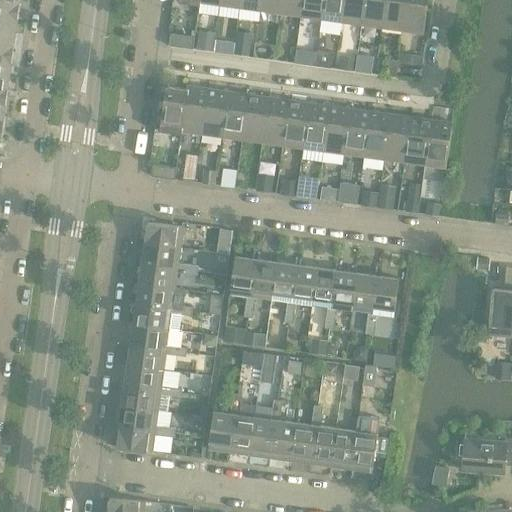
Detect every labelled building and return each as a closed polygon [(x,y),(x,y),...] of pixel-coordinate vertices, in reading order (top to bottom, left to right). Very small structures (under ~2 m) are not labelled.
[(0,0),(0,8),(20,12),(21,3),(21,0),(0,0)] [(242,0),(241,7),(261,10),(262,0),(242,0)] [(262,0),(261,10),(281,13),(283,0),(262,0)] [(283,0),(281,13),(302,16),(304,0),(283,0)] [(304,0),(302,16),(322,19),(324,0),(304,0)] [(324,0),(322,19),(343,21),(345,0),(324,0)] [(345,0),(343,21),(363,24),(366,0),(345,0)] [(366,0),(363,24),(383,27),(386,0),(366,0)] [(386,0),(383,27),(403,30),(407,0),(386,0)] [(407,0),(403,30),(424,33),(428,0),(407,0)] [(0,8),(0,30),(16,33),(18,20),(20,12),(0,8)] [(0,30),(0,52),(14,54),(15,46),(16,33),(0,30)] [(199,31),(197,49),(213,51),(215,33),(199,31)] [(238,31),(234,55),(248,57),(251,33),(238,31)] [(171,34),(170,46),(194,50),(195,38),(171,34)] [(320,38),(318,51),(326,52),(327,40),(320,38)] [(297,51),(295,64),(316,67),(318,53),(297,51)] [(318,53),(316,67),(331,69),(333,53),(326,52),(318,51),(318,53)] [(0,52),(0,74),(10,76),(12,63),(14,54),(0,52)] [(358,59),(356,72),(372,74),(375,57),(358,55),(358,59)] [(410,55),(408,64),(423,66),(424,57),(410,55)] [(342,57),(340,70),(356,72),(358,59),(342,57)] [(390,60),(388,77),(396,78),(397,78),(399,63),(399,61),(390,60)] [(0,74),(0,96),(8,97),(9,89),(10,76),(0,74)] [(183,130),(183,131),(203,133),(209,89),(188,86),(187,90),(188,90),(183,130)] [(183,134),(183,131),(183,130),(188,90),(187,90),(167,87),(161,131),(183,134)] [(209,89),(203,133),(223,136),(229,92),(209,89)] [(229,92),(223,136),(243,139),(249,95),(229,92)] [(249,95),(243,139),(263,142),(269,98),(249,95)] [(269,98),(263,142),(284,145),(290,100),(269,98)] [(290,100),(284,145),(304,148),(311,103),(290,100)] [(311,103),(304,148),(325,150),(331,106),(311,103)] [(331,106),(325,150),(345,153),(351,109),(331,106)] [(351,109),(345,153),(365,156),(371,112),(351,109)] [(371,112),(365,156),(385,159),(391,115),(371,112)] [(391,115),(385,159),(405,162),(412,117),(391,115)] [(412,117),(405,162),(426,164),(432,120),(412,117)] [(432,120),(426,164),(447,167),(453,123),(432,120)] [(187,154),(184,177),(195,179),(198,155),(187,154)] [(153,165),(152,177),(176,180),(177,168),(153,165)] [(224,169),(221,186),(235,188),(237,171),(224,169)] [(204,170),(202,184),(215,186),(217,172),(204,170)] [(259,175),(257,191),(272,193),(274,177),(259,175)] [(300,183),(298,197),(317,200),(319,182),(300,179),(300,183)] [(283,180),(281,195),(298,197),(300,183),(283,180)] [(342,183),(339,201),(357,204),(360,186),(342,183)] [(323,187),(321,200),(338,203),(340,189),(323,187)] [(364,191),(362,206),(377,208),(379,193),(364,191)] [(380,198),(378,208),(399,211),(400,200),(380,198)] [(407,202),(406,212),(419,214),(420,204),(407,202)] [(428,202),(426,214),(440,216),(442,204),(428,202)] [(497,214),(496,223),(509,224),(509,214),(497,214)] [(148,222),(145,243),(181,248),(184,227),(148,222)] [(221,229),(218,254),(230,255),(234,231),(221,229)] [(181,248),(145,243),(143,264),(179,269),(178,273),(188,275),(189,266),(179,264),(181,248)] [(231,295),(247,297),(252,298),(257,260),(236,257),(231,295)] [(478,261),(477,269),(483,270),(487,270),(488,259),(479,258),(478,261)] [(252,298),(247,297),(246,307),(255,308),(257,298),(272,300),(278,263),(257,260),(252,298)] [(278,263),(272,300),(288,303),(293,303),(298,266),(278,263)] [(143,264),(140,284),(176,289),(176,288),(178,273),(179,269),(143,264)] [(188,275),(198,276),(199,267),(189,266),(188,275)] [(293,303),(288,303),(287,313),(296,314),(297,304),(313,306),(318,268),(298,266),(293,303)] [(489,336),(511,337),(511,267),(507,268),(505,290),(492,289),(489,336)] [(313,306),(328,308),(333,309),(338,271),(318,268),(313,306)] [(333,309),(328,308),(327,318),(336,319),(337,310),(353,312),(358,274),(338,271),(333,309)] [(353,312),(369,314),(373,314),(378,277),(358,274),(353,312)] [(373,314),(369,314),(367,324),(376,325),(378,315),(394,317),(400,280),(378,277),(373,314)] [(176,289),(140,284),(137,304),(173,309),(172,314),(182,315),(184,306),(183,306),(186,290),(176,288),(176,289)] [(213,294),(210,313),(222,314),(225,296),(213,294)] [(137,304),(134,325),(180,331),(182,315),(172,314),(173,309),(137,304)] [(193,316),(194,307),(184,306),(182,315),(193,316)] [(245,317),(254,319),(255,308),(246,307),(245,317)] [(285,323),(294,324),(296,314),(287,313),(285,323)] [(326,329),(335,330),(336,319),(327,318),(326,329)] [(366,334),(375,335),(376,325),(367,324),(366,334)] [(180,331),(134,325),(131,345),(167,350),(167,354),(177,356),(178,347),(180,331)] [(226,327),(224,342),(245,345),(247,332),(248,330),(226,327)] [(247,332),(245,345),(266,348),(267,335),(247,332)] [(206,335),(205,345),(217,347),(219,336),(206,335)] [(313,339),(311,354),(326,356),(328,341),(313,339)] [(131,345),(128,365),(164,370),(167,354),(167,350),(131,345)] [(329,345),(328,355),(337,356),(339,347),(329,345)] [(187,357),(188,348),(178,347),(177,356),(187,357)] [(355,350),(353,360),(367,362),(369,348),(359,347),(355,350)] [(265,354),(263,368),(275,370),(277,355),(265,354)] [(290,360),(288,373),(301,374),(303,362),(290,360)] [(327,364),(325,375),(337,377),(338,365),(327,364)] [(164,370),(128,365),(126,385),(162,390),(161,395),(171,396),(172,387),(162,386),(164,370)] [(346,365),(344,379),(358,381),(360,367),(353,366),(346,365)] [(366,368),(363,386),(375,387),(378,367),(366,365),(366,368)] [(126,385),(123,406),(159,411),(161,395),(162,390),(126,385)] [(181,398),(183,389),(172,387),(171,396),(181,398)] [(243,395),(238,394),(234,394),(232,404),(242,406),(242,403),(243,395)] [(283,401),(279,400),(274,399),(273,410),(282,411),(283,401)] [(256,418),(258,406),(242,403),(242,406),(240,416),(236,415),(230,453),(251,455),(256,418)] [(231,414),(215,412),(209,450),(230,453),(236,415),(240,416),(242,406),(232,404),(231,414)] [(313,416),(322,417),(324,406),(315,405),(313,416)] [(159,411),(123,406),(120,426),(156,431),(155,435),(165,437),(167,428),(157,426),(159,411)] [(272,420),(256,418),(251,455),(271,458),(276,421),(281,421),(282,411),(273,410),(272,420)] [(312,425),(296,423),(291,461),(311,464),(317,426),(321,427),(322,417),(313,416),(312,425)] [(276,421),(271,458),(291,461),(296,423),(281,421),(276,421)] [(352,431),(337,429),(331,467),(352,470),(357,432),(361,432),(363,422),(354,421),(352,431)] [(156,431),(120,426),(117,447),(153,452),(155,435),(156,431)] [(317,426),(311,464),(331,467),(337,429),(321,427),(317,426)] [(176,438),(177,429),(167,428),(165,437),(176,438)] [(357,432),(352,470),(373,473),(378,435),(361,432),(357,432)] [(506,442),(465,439),(463,471),(505,474),(505,465),(511,465),(511,438),(506,438),(506,442)] [(145,511),(146,502),(110,499),(108,511),(145,511)]
